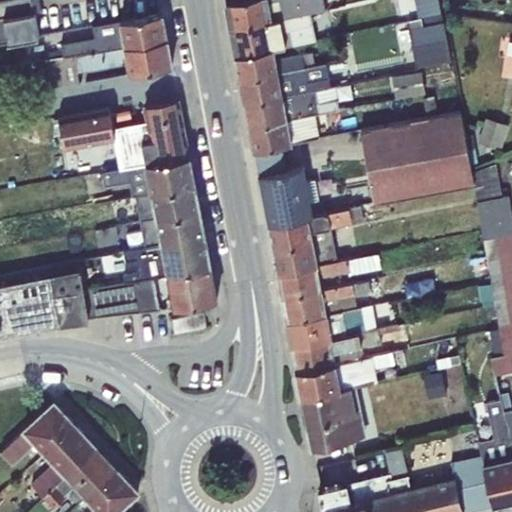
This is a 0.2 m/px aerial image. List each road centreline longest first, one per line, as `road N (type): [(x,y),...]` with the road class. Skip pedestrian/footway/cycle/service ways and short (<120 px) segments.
road 1 (secondary): [(201,0),(247,238)]
road 2 (secondary): [(258,419),(272,363),(247,238)]
road 3 (residential): [(243,328),(217,346),(164,357),(96,356)]
